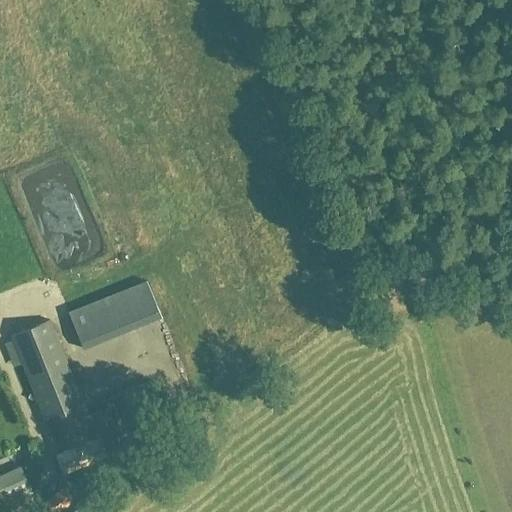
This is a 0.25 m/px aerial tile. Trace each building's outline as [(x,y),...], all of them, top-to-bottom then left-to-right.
[(83,349),(109,339),(93,302),(68,312),(83,349)] [(63,473),(105,457),(104,455),(126,447),(110,407),(87,416),(50,320),(11,335),(57,455),(56,456),(63,473)] [(123,393),(131,412),(160,401),(152,381),(123,393)] [(20,467),(0,476),(0,507),(32,492),(32,491),(20,467)] [(65,488),(45,502),(52,511),(58,511),(74,501),(65,488)]
